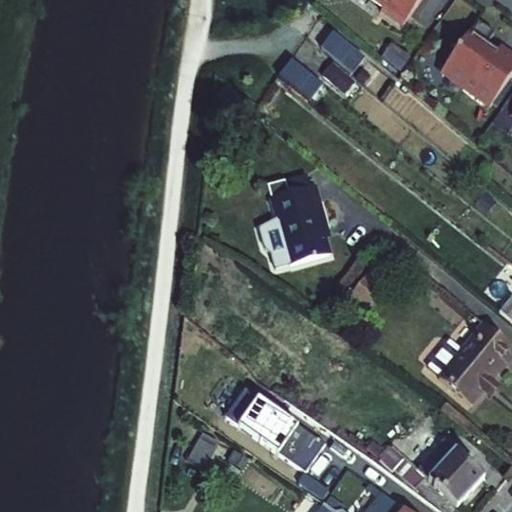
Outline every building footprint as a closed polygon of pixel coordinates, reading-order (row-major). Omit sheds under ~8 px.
[(376,0),(386,7),(381,12),(402,27),(422,0),(376,0)] [(493,32),(476,20),(441,71),(489,106),(511,74),(511,57),(498,48),(496,52),(485,46),(493,32)] [(390,42),(381,58),(401,71),(411,56),(390,42)] [(333,63),(323,75),(345,93),(355,81),(333,63)] [(306,192),(302,180),(268,189),(272,201),(306,192)] [(285,271),(325,260),(320,243),(314,221),(319,219),(311,190),(306,192),(272,201),(266,203),(272,224),(254,234),(259,253),(266,259),(270,274),(285,270),(285,271)] [(486,213),(498,200),(486,190),(475,203),(486,213)] [(325,242),(319,219),(314,221),(320,243),(325,242)] [(365,305),(380,285),(363,272),(348,291),(365,305)] [(511,293),(497,313),(511,324),(511,293)] [(511,353),(511,350),(480,326),(459,353),(447,345),(425,373),(469,405),(493,375),(494,376),(511,353)] [(324,446),(243,391),(225,419),(305,475),(324,446)] [(387,444),(394,450),(403,440),(396,434),(387,444)] [(403,440),(394,450),(382,466),(391,471),(395,469),(417,487),(425,477),(457,505),(485,474),(444,438),(425,460),(403,440)] [(384,495),(369,511),(404,511),(388,499),(384,495)] [(340,508),(329,498),(317,511),(338,511),(340,508)]
